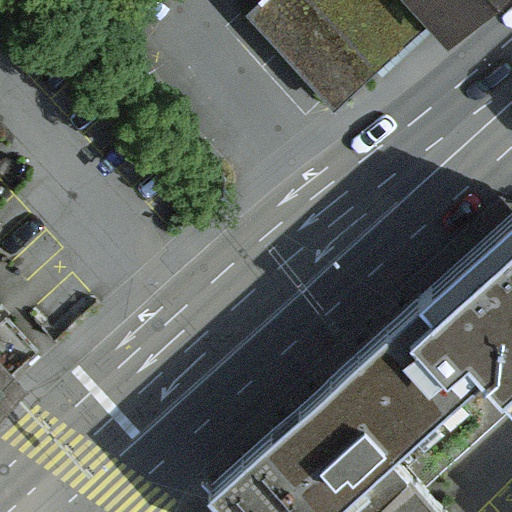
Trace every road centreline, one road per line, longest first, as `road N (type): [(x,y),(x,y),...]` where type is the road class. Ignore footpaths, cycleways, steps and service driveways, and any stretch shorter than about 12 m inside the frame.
road 1 (primary): [(511,45),(0,495)]
road 2 (primary): [(102,511),(511,146)]
